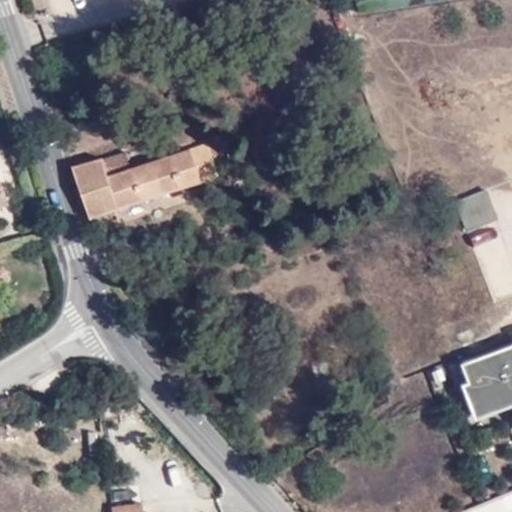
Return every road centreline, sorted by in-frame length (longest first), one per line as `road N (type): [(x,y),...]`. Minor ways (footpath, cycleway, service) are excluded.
road 1 (unclassified): [(0,11),(106,318)]
road 2 (unclassified): [(106,318),(273,511)]
road 3 (unknown): [(11,46),(166,0)]
road 4 (unclassified): [(0,383),(106,318)]
